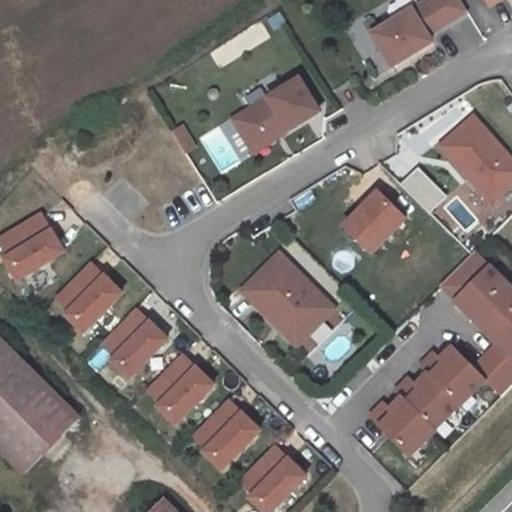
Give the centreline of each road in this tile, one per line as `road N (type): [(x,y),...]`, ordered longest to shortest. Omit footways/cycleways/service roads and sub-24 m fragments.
road 1 (residential): [(511,59),(486,55),(155,265)]
road 2 (residential): [(155,265),(371,486),(372,511)]
